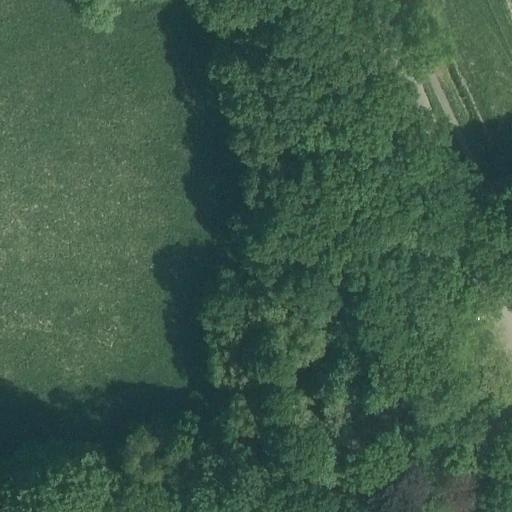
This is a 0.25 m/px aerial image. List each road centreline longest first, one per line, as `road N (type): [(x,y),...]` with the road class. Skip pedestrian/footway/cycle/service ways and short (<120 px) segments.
road 1 (unclassified): [(457,204),(380,0)]
road 2 (unclassified): [(511,341),(457,204)]
